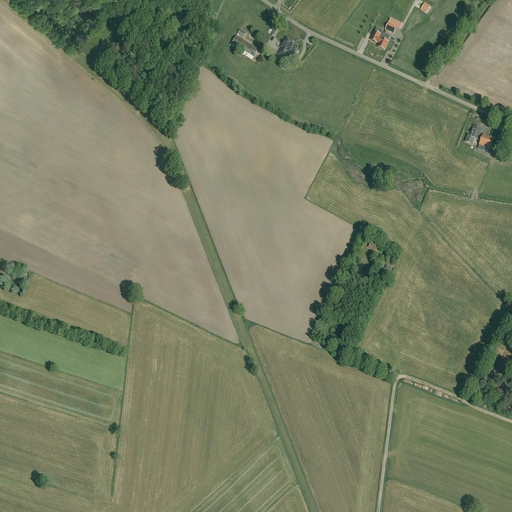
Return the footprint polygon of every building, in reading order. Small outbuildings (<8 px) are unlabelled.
[(426,14),(430,6),(425,3),(421,10),(426,14)] [(400,29),(402,25),(391,19),(385,30),(386,30),(394,34),(397,28),(400,29)] [(383,37),(384,34),(381,33),(381,34),(375,31),(375,33),(374,32),(371,40),(377,43),(377,42),(380,43),(378,47),(384,50),(388,42),(387,42),(388,39),(383,37)] [(248,54),(253,47),(237,36),(232,44),(248,54)] [(289,47),(292,44),(293,42),(287,38),(281,47),(283,48),(285,50),(286,49),(287,50),(289,47)] [(298,50),(297,50),(299,48),(292,44),(289,47),(287,50),(286,49),(285,50),(283,48),(279,54),(284,57),(288,51),(294,55),(295,53),(296,53),(297,53),(298,53),(298,52),(298,51),(298,50)] [(475,127),(474,127),(470,136),(468,135),(465,142),(472,145),(475,139),(478,140),(481,133),(480,133),(481,130),(478,129),(478,127),(476,127),(475,127)] [(505,147),(509,134),(500,132),(497,145),(505,147)] [(490,149),(494,140),(483,135),(479,145),(482,146),(480,149),(485,151),(486,148),(490,149)] [(372,242),(368,248),(376,252),(379,246),(372,242)]
